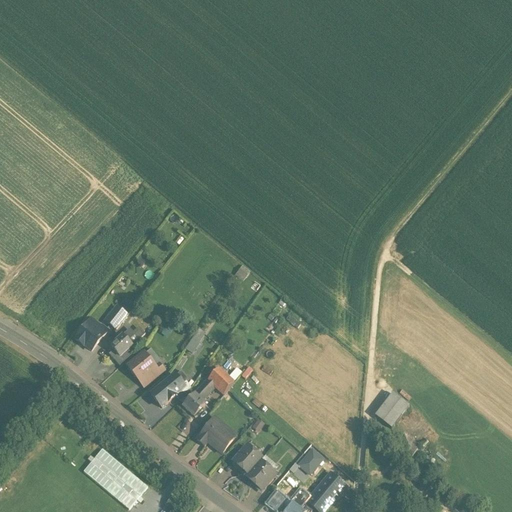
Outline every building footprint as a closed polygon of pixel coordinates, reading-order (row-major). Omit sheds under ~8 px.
[(241,266),(233,274),(241,281),(249,273),(241,266)] [(117,308),(105,322),(116,331),(127,317),(117,308)] [(102,326),(92,320),(75,341),(84,348),(85,347),(91,352),(108,331),(102,326)] [(271,327),(265,335),(269,338),(275,330),(271,327)] [(139,329),(133,335),(133,336),(127,341),(133,347),(145,335),(139,329)] [(129,331),(111,348),(114,351),(119,357),(120,358),(128,351),(133,347),(127,341),(133,336),(133,335),(129,331)] [(205,351),(196,344),(188,354),(197,361),(205,351)] [(119,357),(114,351),(109,355),(115,362),(119,357)] [(128,351),(120,358),(119,357),(115,362),(119,367),(133,355),(132,354),(131,355),(128,351)] [(143,357),(140,356),(137,359),(136,362),(128,369),(140,382),(147,376),(155,369),(144,356),(143,357)] [(235,370),(227,362),(219,371),(227,378),(235,370)] [(155,369),(147,376),(152,382),(164,372),(158,365),(155,369)] [(219,371),(208,383),(215,389),(223,397),(234,385),(227,378),(219,371)] [(175,377),(151,397),(162,409),(176,397),(180,394),(184,388),(183,387),(175,377)] [(208,383),(202,389),(207,393),(203,396),(206,399),(215,389),(208,383)] [(186,385),(183,387),(184,388),(180,394),(176,397),(180,402),(186,397),(190,390),(186,385)] [(202,389),(184,409),(194,419),(205,407),(202,403),(206,399),(203,396),(207,393),(202,389)] [(393,396),(376,418),(392,430),(409,409),(393,396)] [(236,437),(215,420),(197,442),(204,448),(207,444),(222,455),(236,437)] [(250,428),(258,434),(264,426),(256,420),(250,428)] [(419,448),(403,436),(396,445),(412,457),(419,448)] [(262,462),(247,449),(234,464),(249,477),(260,464),(262,462)] [(83,473),(128,510),(147,487),(102,450),(83,473)] [(312,452),(299,467),(310,476),(323,461),(312,452)] [(249,477),(247,479),(262,492),(276,477),(260,464),(249,477)] [(346,488),(331,476),(325,483),(340,495),(346,488)] [(307,504),(313,510),(315,511),(325,511),(340,495),(325,483),(307,504)] [(286,510),(291,504),(278,493),(268,506),(275,511),(286,511),(287,511),(286,510)] [(414,493),(407,505),(413,509),(421,498),(414,493)] [(307,504),(299,497),(292,504),(300,511),(305,505),(306,505),(307,504)] [(177,511),(181,508),(172,499),(166,505),(173,511),(177,511)]
